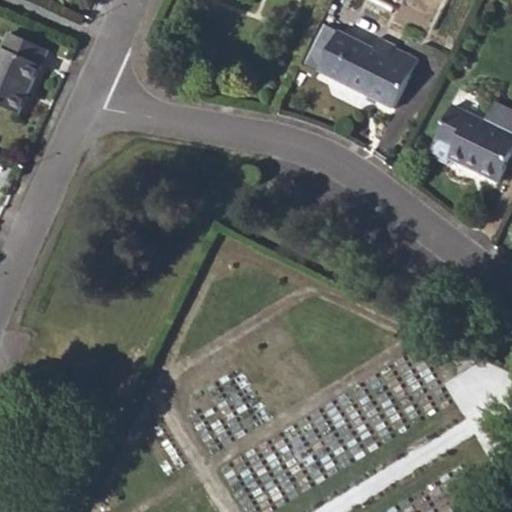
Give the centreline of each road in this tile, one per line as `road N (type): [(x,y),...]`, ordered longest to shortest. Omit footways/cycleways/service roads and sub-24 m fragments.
road 1 (residential): [(511,287),(340,160),(286,137),(90,99)]
road 2 (residential): [(0,296),(90,99)]
